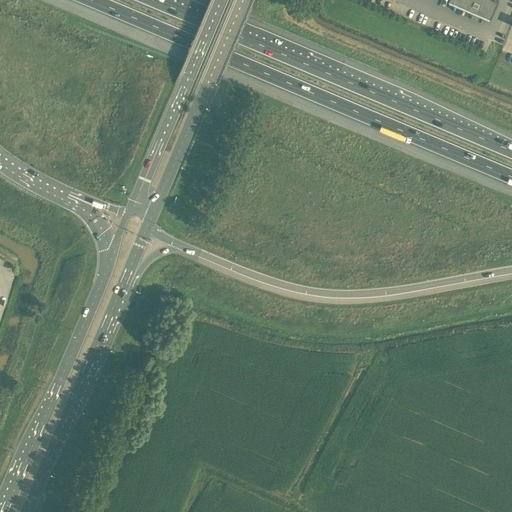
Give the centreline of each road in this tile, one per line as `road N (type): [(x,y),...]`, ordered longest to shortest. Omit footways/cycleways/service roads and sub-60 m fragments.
road 1 (motorway): [(90,0),(511,178)]
road 2 (motorway): [(511,151),(150,0)]
road 3 (motorway): [(183,247),(324,293),(391,291),(511,270)]
road 4 (primary): [(109,261),(1,511)]
road 5 (primary): [(26,511),(123,283)]
road 6 (primary): [(160,194),(242,0)]
road 7 (primary): [(220,0),(139,191)]
